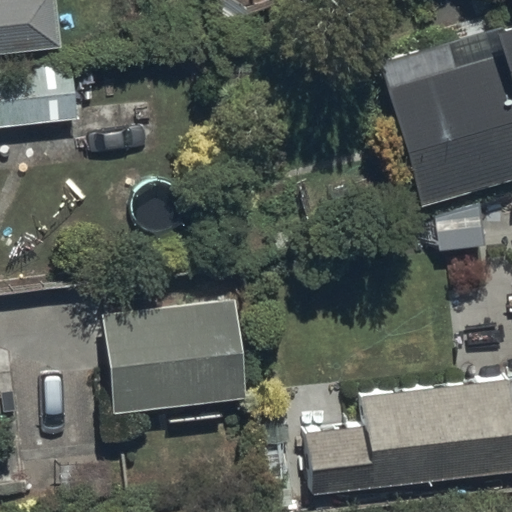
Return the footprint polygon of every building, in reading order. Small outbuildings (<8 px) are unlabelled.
[(0,0),(0,37),(49,32),(46,0),(0,0)] [(511,0),(483,0),(477,2),(479,10),(365,45),(410,191),(511,158),(511,0)] [(64,46),(0,53),(0,115),(71,107),(64,46)] [(355,414),(300,417),(308,478),(511,458),(511,272),(510,273),(511,290),(511,369),(352,383),(355,414)] [(232,281),(96,295),(107,398),(242,384),(232,281)]
